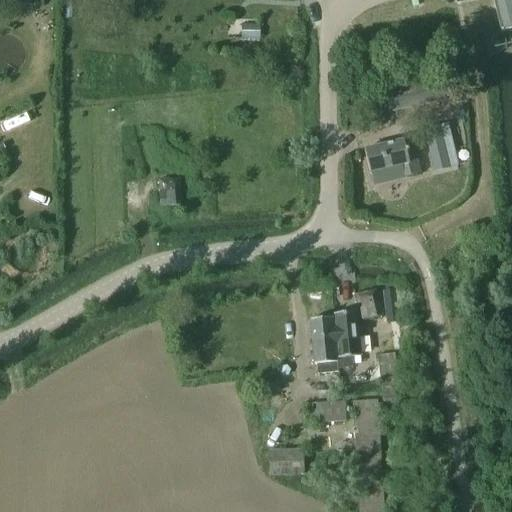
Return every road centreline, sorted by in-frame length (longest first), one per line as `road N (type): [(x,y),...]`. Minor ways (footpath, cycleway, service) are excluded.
road 1 (unclassified): [(0,349),(132,276),(329,235),(327,0)]
road 2 (track): [(408,244),(428,274),(467,511)]
